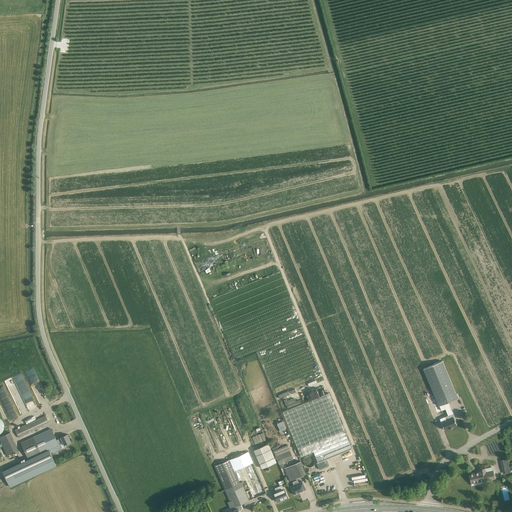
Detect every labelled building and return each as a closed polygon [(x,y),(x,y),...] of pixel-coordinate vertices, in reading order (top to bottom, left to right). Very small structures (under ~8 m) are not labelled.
[(256,346),(302,327),(295,309),(290,296),(222,323),(237,361),(258,352),(256,346)] [(256,346),(258,352),(281,408),(327,389),(302,327),(256,346)] [(439,407),(440,406),(442,410),(438,412),(440,417),(443,416),(451,413),(447,402),(458,398),(442,361),(423,369),(439,407)] [(31,379),(37,376),(33,368),(25,373),(31,383),(32,382),(31,379)] [(7,379),(19,407),(25,405),(26,408),(23,409),(25,412),(34,408),(33,406),(35,406),(21,373),(7,379)] [(326,460),(352,449),(329,393),(283,412),(301,457),(314,452),(318,463),(317,463),(319,470),(328,466),(326,460)] [(455,417),(453,413),(445,417),(446,420),(441,422),(444,430),(449,428),(449,429),(452,428),(452,427),(457,425),(454,418),(455,417)] [(19,438),(50,424),(46,415),(15,430),(19,438)] [(283,422),(277,425),(280,433),(286,430),(283,422)] [(21,443),(29,459),(29,460),(49,450),(51,453),(53,452),(53,453),(66,447),(65,444),(71,442),(67,434),(61,438),(57,440),(52,428),(21,443)] [(18,450),(10,432),(0,437),(0,440),(7,456),(18,450)] [(255,443),(264,441),(262,433),(253,435),(255,443)] [(267,443),(252,450),(260,468),(276,462),(267,443)] [(273,451),(279,465),(293,459),(288,445),(273,451)] [(29,460),(29,459),(3,471),(10,487),(56,466),(49,450),(29,460)] [(234,507),(239,505),(266,493),(248,451),(214,466),(232,508),(234,507)] [(308,467),(309,467),(310,467),(311,467),(312,466),(313,466),(313,465),(314,465),(314,464),(314,463),(315,462),(315,461),(315,460),(314,460),(314,459),(314,458),(313,457),(312,456),(311,456),(310,456),(309,456),(308,456),(307,456),(306,456),(306,457),(305,457),(305,458),(304,458),(304,459),(304,460),(303,461),(303,462),(304,462),(304,463),(304,464),(305,465),(305,466),(306,466),(307,466),(307,467),(308,467)] [(508,459),(500,460),(503,474),(510,472),(508,459)] [(284,468),(290,481),(306,474),(301,461),(284,468)] [(469,474),(471,483),(483,481),(484,482),(494,479),(492,467),(479,470),(479,471),(469,474)] [(306,490),(302,481),(298,483),(297,480),(293,482),(294,485),(290,487),(294,495),(306,490)] [(274,493),(277,502),(288,497),(282,485),(275,488),(276,492),(274,493)]
